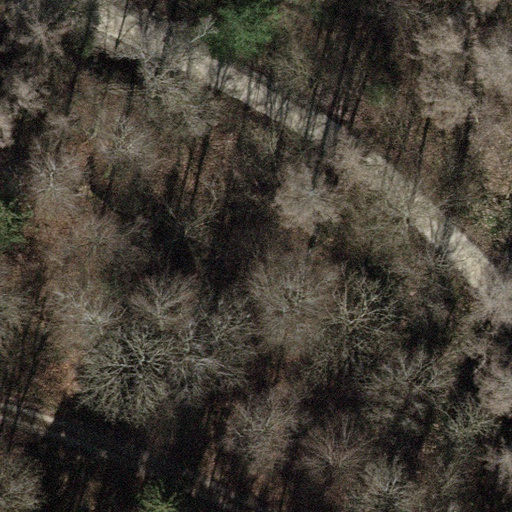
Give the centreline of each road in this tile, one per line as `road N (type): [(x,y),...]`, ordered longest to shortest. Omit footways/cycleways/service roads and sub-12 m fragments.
road 1 (track): [(511,307),(436,224),(299,115),(94,0)]
road 2 (track): [(249,511),(150,461),(0,423)]
